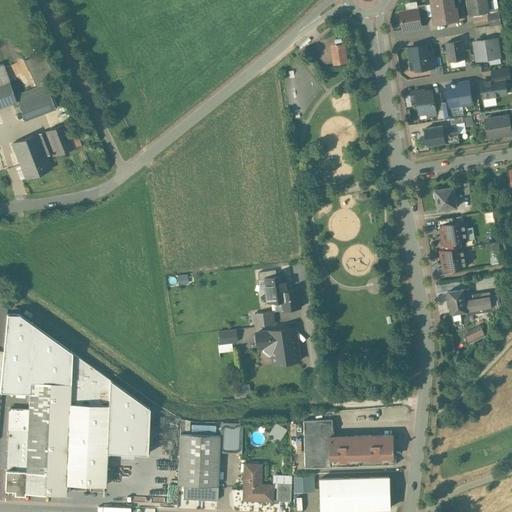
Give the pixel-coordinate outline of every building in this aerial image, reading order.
[(431,0),(435,23),(459,19),(459,18),(457,7),(456,7),(453,7),(451,0),(431,0)] [(487,0),(467,0),(470,14),(489,11),(487,0)] [(426,4),(417,5),(418,9),(419,9),(420,19),(428,18),(426,4)] [(463,5),(456,6),(456,7),(457,7),(459,18),(465,17),(463,5)] [(418,9),(400,12),(403,29),(421,26),(420,19),(419,9),(418,9)] [(499,11),(488,14),(490,25),(501,23),(499,11)] [(490,25),(485,26),(487,39),(497,37),(497,38),(504,37),(501,23),(490,25)] [(487,39),(475,41),(478,59),(484,58),(489,61),(493,56),(500,55),(497,38),(497,37),(487,39)] [(462,40),(446,42),(449,61),(465,58),(464,50),(462,40)] [(344,44),(337,45),(338,49),(332,50),(334,63),(347,61),(344,44)] [(426,44),(409,47),(411,60),(414,60),(415,68),(421,67),(422,69),(430,67),(427,49),(426,44)] [(433,49),(427,49),(430,67),(436,66),(433,49)] [(43,53),(24,59),(36,86),(55,79),(43,53)] [(444,66),(431,68),(432,75),(445,73),(444,66)] [(0,85),(10,82),(4,67),(0,68),(0,85)] [(509,67),(492,70),(493,79),(505,77),(505,81),(511,80),(509,67)] [(493,79),(481,81),(483,97),(507,93),(505,81),(505,77),(493,79)] [(469,81),(447,84),(450,101),(450,106),(451,106),(472,103),(469,81)] [(10,82),(0,85),(0,107),(16,101),(10,82)] [(46,84),(15,95),(18,103),(24,120),(55,108),(46,84)] [(423,89),(422,88),(421,89),(420,89),(420,90),(419,91),(411,92),(413,102),(417,101),(420,113),(436,110),(433,94),(426,95),(425,91),(425,90),(424,89),(423,89)] [(440,93),(433,94),(436,110),(443,109),(444,119),(445,119),(442,102),(440,93)] [(450,101),(442,102),(445,119),(451,118),(453,117),(451,106),(450,106),(450,101)] [(509,115),(486,118),(489,137),(511,133),(509,115)] [(38,133),(12,143),(26,178),(51,168),(46,155),(52,153),(52,154),(53,154),(54,155),(81,145),(76,133),(70,135),(65,123),(38,134),(38,133)] [(443,125),(426,128),(428,144),(445,142),(445,140),(459,138),(457,126),(443,128),(443,125)] [(454,186),(436,189),(436,190),(434,192),(435,197),(438,198),(439,209),(457,206),(454,186)] [(453,217),(435,220),(436,227),(442,226),(442,225),(454,223),(453,217)] [(454,223),(442,225),(442,226),(443,230),(441,230),(441,234),(443,233),(446,250),(441,251),(463,248),(462,241),(467,240),(464,222),(454,223)] [(463,248),(441,251),(444,267),(444,270),(450,269),(466,266),(463,248)] [(444,267),(438,268),(439,275),(450,273),(450,269),(444,270),(444,267)] [(265,278),(277,276),(276,269),(258,272),(259,280),(265,279),(265,278)] [(282,291),(287,291),(285,275),(277,276),(265,278),(265,279),(269,302),(283,300),(282,291)] [(287,291),(282,291),(283,300),(284,310),(300,308),(298,289),(287,291)] [(465,290),(448,292),(449,299),(448,299),(449,307),(450,307),(451,314),(463,312),(469,311),(466,296),(465,290)] [(490,296),(471,299),(471,296),(466,296),(469,311),(492,307),(490,296)] [(272,311),(255,313),(256,326),(274,324),(272,311)] [(463,312),(453,313),(455,325),(465,324),(463,312)] [(72,352),(19,314),(7,313),(3,351),(0,384),(0,390),(29,392),(28,409),(26,470),(26,472),(66,473),(72,352)] [(484,326),(468,334),(471,342),(488,334),(484,326)] [(233,341),(239,341),(239,328),(219,329),(220,351),(234,350),(233,341)] [(293,328),(272,331),(274,348),(275,351),(273,352),(273,354),(275,363),(299,359),(298,348),(296,349),(293,328)] [(272,331),(257,332),(259,347),(264,347),(272,346),(272,348),(274,348),(272,331)] [(272,348),(272,346),(264,347),(264,350),(270,355),(273,354),(273,352),(275,351),(274,348),(272,348)] [(110,379),(72,352),(68,434),(107,435),(110,379)] [(149,408),(110,379),(107,435),(107,452),(147,454),(149,408)] [(28,409),(9,409),(8,430),(8,441),(7,469),(26,470),(28,409)] [(333,419),(303,420),(304,467),(394,464),(394,456),(381,457),(381,459),(371,459),(371,457),(348,458),(348,460),(339,460),(339,458),(329,458),(328,436),(333,436),(333,419)] [(220,435),(180,433),(177,484),(218,486),(220,435)] [(107,435),(68,434),(66,473),(66,483),(105,485),(107,452),(107,435)] [(333,436),(328,436),(329,458),(339,458),(339,460),(348,460),(348,458),(371,457),(371,459),(381,459),(381,457),(394,456),(393,434),(333,436)] [(7,469),(8,441),(7,441),(5,490),(8,490),(8,495),(13,495),(13,490),(25,491),(26,472),(26,470),(7,469)] [(261,464),(244,463),(243,499),(272,500),(272,483),(260,483),(261,464)] [(26,472),(25,491),(25,492),(66,494),(66,483),(66,473),(26,472)] [(295,492),(316,491),(315,474),(294,475),(295,492)] [(389,477),(319,479),(320,509),(390,507),(389,477)] [(291,483),(277,483),(276,500),(290,501),(291,483)]
